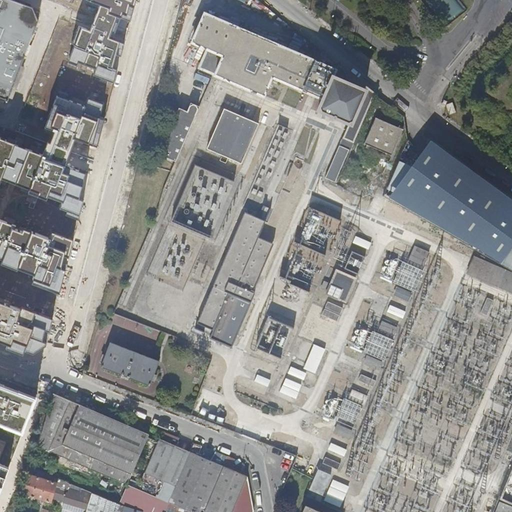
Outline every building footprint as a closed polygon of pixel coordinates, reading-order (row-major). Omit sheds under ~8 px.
[(0,0),(0,109),(3,111),(3,109),(7,100),(38,21),(32,8),(11,0),(0,0)] [(426,0),(443,24),(463,11),(454,0),(426,0)] [(351,141),(372,93),(364,86),(363,89),(344,81),(346,78),(343,69),(337,65),(334,69),(204,13),(192,41),(207,48),(199,66),(263,95),(271,76),(322,98),(317,109),(348,123),(342,137),(351,141)] [(7,100),(3,109),(8,111),(12,102),(7,100)] [(175,160),(195,115),(179,107),(158,153),(175,160)] [(222,108),(204,149),(241,164),(258,124),(222,108)] [(88,175),(101,135),(46,116),(33,156),(88,175)] [(402,129),(375,117),(363,143),(391,155),(402,129)] [(274,171),(290,129),(278,124),(262,166),(274,171)] [(511,233),(511,197),(421,132),(414,137),(408,141),(383,196),(493,261),(511,233)] [(349,151),(337,146),(323,179),(335,184),(349,151)] [(194,165),(172,221),(214,238),(222,218),(211,214),(216,200),(224,203),(233,180),(194,165)] [(256,185),(265,188),(268,181),(260,177),(256,185)] [(260,236),(266,221),(244,212),(196,323),(198,324),(205,327),(214,331),(229,295),(249,304),(254,293),(251,291),(273,241),(260,236)] [(354,237),(352,243),(367,249),(370,244),(354,237)] [(422,268),(429,252),(415,245),(408,262),(422,268)] [(511,295),(511,273),(474,256),(466,273),(511,295)] [(354,279),(334,271),(324,296),(344,304),(354,279)] [(406,302),(409,295),(395,289),(392,296),(406,302)] [(231,348),(250,303),(249,304),(229,295),(214,331),(209,339),(231,348)] [(493,302),(486,299),(479,314),(486,317),(493,302)] [(326,303),(324,309),(340,316),(343,310),(326,303)] [(405,313),(389,307),(387,313),(402,319),(405,313)] [(323,310),(320,316),(336,323),(339,317),(323,310)] [(270,316),(256,347),(280,358),(294,326),(270,316)] [(393,335),(396,328),(382,322),(379,329),(393,335)] [(205,327),(198,324),(194,333),(201,336),(205,327)] [(20,343),(34,347),(39,329),(25,325),(20,343)] [(363,329),(354,346),(383,359),(388,349),(386,349),(391,339),(387,337),(384,343),(379,340),(379,339),(371,335),(372,333),(363,329)] [(158,362),(110,343),(101,367),(149,386),(158,362)] [(312,346),(302,369),(314,374),(323,351),(312,346)] [(378,370),(381,363),(367,357),(364,364),(378,370)] [(290,368),(287,374),(302,381),(305,374),(290,368)] [(257,375),(255,381),(267,387),(270,381),(257,375)] [(375,382),(360,375),(357,382),(372,389),(375,382)] [(301,386),(285,380),(282,386),(298,393),(301,386)] [(34,398),(0,385),(0,424),(22,433),(34,398)] [(297,394),(282,387),(279,393),(295,400),(297,394)] [(368,398),(350,391),(346,401),(363,408),(368,398)] [(78,404),(52,393),(50,399),(36,446),(42,449),(126,485),(147,436),(103,419),(104,416),(79,405),(78,404)] [(148,435),(104,416),(103,419),(147,436),(148,435)] [(348,439),(351,433),(337,426),(334,433),(348,439)] [(176,448),(189,453),(192,445),(179,440),(176,448)] [(250,497),(246,477),(215,463),(189,453),(176,448),(158,441),(137,490),(175,506),(184,510),(189,511),(249,511),(250,511),(250,503),(250,497)] [(189,453),(215,463),(246,477),(246,475),(244,467),(193,443),(189,453)] [(345,451),(331,444),(328,452),(342,458),(345,451)] [(37,464),(42,449),(36,446),(35,452),(32,462),(37,464)] [(339,464),(325,458),(322,465),(337,471),(339,464)] [(0,489),(9,468),(0,464),(0,489)] [(22,494),(50,503),(52,498),(58,479),(57,479),(53,478),(52,482),(42,479),(44,473),(35,470),(33,477),(28,475),(22,494)] [(320,503),(331,477),(317,471),(306,497),(320,503)] [(67,493),(70,484),(58,479),(52,498),(86,509),(90,493),(81,489),(78,496),(67,493)] [(348,488),(332,481),(324,501),(339,508),(348,488)] [(78,496),(81,489),(70,485),(70,484),(67,493),(78,496)] [(173,511),(175,506),(137,490),(126,485),(118,505),(122,507),(135,511),(173,511)] [(118,505),(90,493),(86,509),(84,511),(120,511),(122,507),(118,505)] [(511,511),(511,504),(499,499),(493,511),(511,511)]
